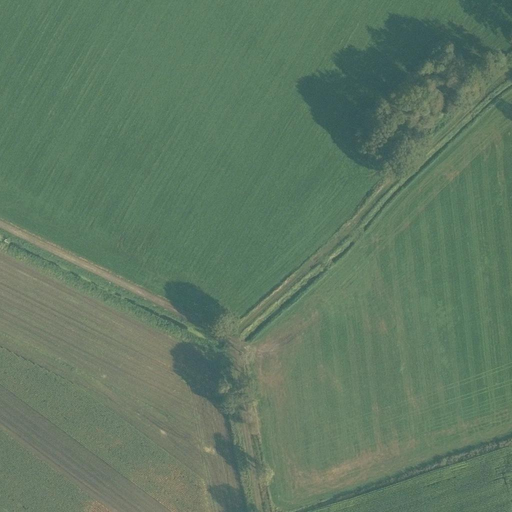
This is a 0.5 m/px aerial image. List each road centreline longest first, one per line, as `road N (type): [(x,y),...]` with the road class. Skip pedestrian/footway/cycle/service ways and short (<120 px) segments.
road 1 (track): [(0,234),(230,338),(263,511)]
road 2 (track): [(230,338),(511,72)]
